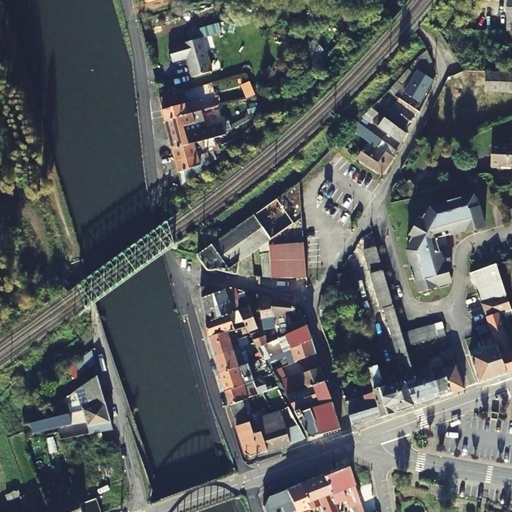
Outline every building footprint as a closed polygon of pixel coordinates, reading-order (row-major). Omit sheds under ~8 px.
[(219,24),(199,28),(201,36),(221,32),(219,24)] [(153,39),(166,35),(164,28),(151,32),(153,39)] [(202,37),(169,48),(173,62),(188,57),(191,66),(189,66),(193,77),(213,71),(202,37)] [(309,52),(306,61),(316,64),(323,46),(311,42),(307,51),(309,52)] [(429,60),(426,51),(418,58),(422,68),(429,60)] [(405,83),(408,86),(414,75),(407,69),(388,90),(394,96),(405,83)] [(416,71),(414,75),(408,86),(404,94),(420,104),(431,80),(416,71)] [(485,90),(508,90),(511,90),(511,72),(486,72),(485,90)] [(248,85),(239,88),(243,100),(252,98),(248,85)] [(507,103),(508,90),(485,90),(484,90),(484,102),(507,103)] [(163,110),(186,104),(183,92),(160,99),(163,110)] [(166,121),(202,111),(199,100),(186,104),(163,110),(166,121)] [(384,119),(400,131),(409,118),(393,105),(383,117),(384,119)] [(380,125),(384,119),(383,117),(371,108),(366,114),(380,125)] [(208,139),(224,134),(221,123),(186,132),(184,126),(202,121),(201,114),(203,113),(203,111),(202,111),(166,121),(173,149),(203,140),(208,139)] [(369,132),(373,127),(362,118),(357,124),(360,125),(369,132)] [(400,131),(384,119),(380,125),(378,127),(399,144),(404,134),(400,131)] [(396,152),(369,132),(360,125),(355,132),(378,149),(375,153),(366,147),(358,159),(381,175),(396,152)] [(511,138),(511,146),(490,145),(489,166),(511,166),(511,138)] [(211,152),(209,147),(205,148),(203,140),(173,149),(176,162),(211,152)] [(210,155),(213,154),(212,152),(211,152),(176,162),(182,185),(212,160),(210,155)] [(411,186),(407,181),(395,191),(400,196),(411,186)] [(299,183),(253,214),(271,240),(268,242),(269,245),(304,242),(299,183)] [(415,282),(419,295),(432,290),(432,289),(452,283),(446,266),(444,266),(438,246),(445,244),(443,237),(466,230),(466,232),(485,226),(478,206),(476,207),(473,196),(445,203),(446,204),(429,208),(425,216),(423,215),(421,220),(417,219),(408,236),(411,238),(408,243),(411,245),(407,252),(411,268),(410,268),(414,283),(415,282)] [(238,261),(251,253),(260,248),(268,242),(271,240),(253,214),(212,243),(228,268),(238,261)] [(306,278),(304,242),(269,245),(268,242),(260,248),(263,277),(306,278)] [(236,274),(238,261),(228,268),(212,243),(196,254),(207,271),(216,269),(236,274)] [(415,384),(417,384),(405,347),(401,333),(375,247),(363,251),(383,318),(385,318),(407,390),(412,408),(421,405),(415,384)] [(251,253),(238,261),(236,274),(254,276),(251,253)] [(475,289),(501,280),(496,265),(470,275),(475,289)] [(337,275),(339,281),(331,284),(336,297),(351,292),(344,272),(337,275)] [(481,304),(506,295),(501,280),(475,289),(481,304)] [(198,289),(202,311),(235,300),(231,290),(227,289),(216,292),(215,287),(214,287),(198,289)] [(259,349),(269,344),(267,336),(257,339),(256,334),(258,333),(255,323),(250,307),(242,310),(240,303),(246,301),(243,293),(231,290),(235,300),(240,309),(244,318),(246,323),(255,341),(259,349)] [(511,370),(511,351),(497,312),(510,307),(506,295),(481,304),(491,331),(496,347),(506,373),(511,370)] [(332,311),(333,296),(320,296),(319,310),(332,311)] [(202,311),(204,323),(240,309),(235,300),(202,311)] [(273,317),(268,302),(256,305),(261,321),(267,336),(269,344),(280,339),(278,332),(272,334),(266,319),(273,317)] [(276,314),(290,311),(289,304),(268,302),(273,317),(278,332),(280,339),(307,326),(305,318),(285,328),(284,326),(280,327),(276,314)] [(261,321),(256,305),(250,307),(255,323),(261,321)] [(233,329),(244,324),(244,318),(240,309),(204,323),(207,337),(207,338),(225,332),(233,329)] [(401,333),(405,347),(436,339),(436,340),(440,339),(446,337),(442,323),(401,333)] [(249,343),(253,342),(244,324),(233,329),(237,339),(246,336),(249,343)] [(307,326),(280,339),(282,344),(285,352),(312,341),(307,326)] [(232,350),(240,347),(237,339),(233,329),(225,332),(232,350)] [(225,332),(207,338),(214,357),(232,350),(225,332)] [(261,354),(282,344),(280,339),(269,344),(259,349),(261,354)] [(317,354),(312,341),(285,352),(290,365),(317,354)] [(249,343),(250,345),(241,349),(233,352),(232,350),(214,357),(219,374),(246,364),(251,362),(257,360),(261,359),(253,342),(249,343)] [(480,383),(506,373),(496,347),(471,356),(480,383)] [(449,358),(454,357),(452,351),(440,354),(440,357),(446,374),(452,393),(465,389),(457,366),(452,368),(449,358)] [(320,364),(317,354),(290,365),(277,369),(274,371),(288,397),(326,383),(321,368),(287,380),(285,374),(305,366),(306,370),(320,364)] [(257,360),(251,362),(259,378),(265,376),(257,360)] [(246,364),(219,374),(225,391),(243,384),(253,381),(246,364)] [(440,398),(452,393),(446,374),(433,378),(440,398)] [(390,400),(384,380),(381,381),(379,375),(370,378),(377,400),(382,417),(395,413),(390,400)] [(259,378),(255,379),(258,385),(268,381),(265,376),(259,378)] [(98,378),(97,377),(66,400),(67,409),(48,414),(50,421),(81,412),(106,405),(98,378)] [(424,404),(440,398),(433,378),(417,384),(415,384),(421,405),(424,404)] [(398,387),(397,382),(390,384),(388,379),(384,380),(390,400),(399,397),(396,387),(398,387)] [(328,389),(326,383),(288,397),(309,439),(342,430),(335,408),(328,389)] [(242,401),(248,399),(243,384),(225,391),(230,406),(242,401)] [(412,408),(407,390),(400,392),(398,387),(396,387),(399,397),(390,400),(395,413),(412,408)] [(357,406),(355,401),(347,403),(354,426),(382,417),(377,400),(371,402),(370,400),(367,401),(368,403),(357,406)] [(230,406),(232,412),(245,408),(242,401),(230,406)] [(88,428),(90,436),(113,431),(106,405),(81,412),(50,421),(32,426),(34,436),(78,426),(79,430),(88,428)] [(248,414),(245,408),(232,412),(235,420),(248,414)] [(282,411),(271,415),(277,426),(284,447),(306,440),(299,427),(288,430),(282,411)] [(250,422),(248,414),(235,420),(246,452),(253,456),(269,452),(258,420),(250,422)] [(277,426),(271,415),(258,419),(258,420),(269,452),(284,447),(277,426)] [(26,442),(35,440),(34,436),(32,426),(24,429),(26,442)] [(73,441),(71,433),(58,435),(61,444),(73,441)] [(350,511),(347,501),(357,497),(346,466),(322,476),(336,511),(350,511)] [(336,511),(322,476),(299,486),(307,511),(317,511),(320,511),(318,504),(321,504),(324,511),(336,511)] [(55,485),(64,509),(65,509),(72,506),(62,482),(55,485)] [(292,509),(294,511),(307,511),(299,486),(284,492),(292,509)] [(40,491),(48,511),(57,511),(48,488),(40,491)] [(263,511),(285,511),(292,509),(284,492),(267,499),(263,509),(263,511)] [(99,511),(96,502),(80,508),(82,511),(99,511)] [(427,511),(424,503),(418,506),(419,511),(427,511)]
